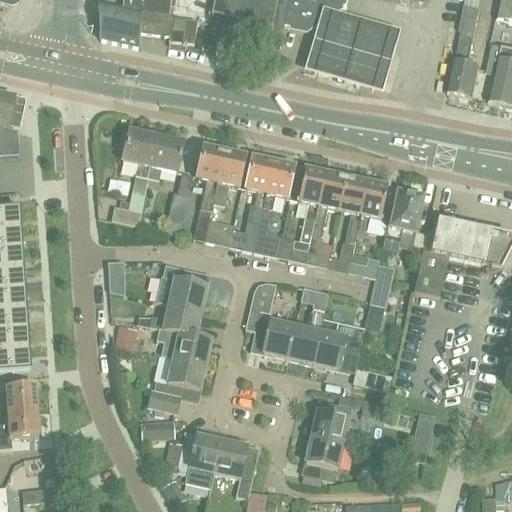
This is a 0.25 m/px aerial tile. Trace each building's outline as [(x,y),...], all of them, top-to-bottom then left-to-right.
[(0,0),(0,6),(11,9),(19,0),(0,0)] [(98,7),(100,43),(137,51),(138,36),(169,39),(167,57),(186,61),(193,0),(122,0),(121,13),(98,7)] [(347,0),(214,0),(211,17),(282,32),(283,29),(305,34),(345,8),(347,0)] [(511,0),(500,0),(496,24),(511,27),(511,0)] [(309,44),(303,68),(380,88),(387,64),(397,27),(319,6),(309,44)] [(468,69),(473,44),(480,13),(464,10),(460,32),(462,33),(449,99),(458,100),(459,103),(466,105),(469,103),(472,103),(479,72),(468,69)] [(511,52),(492,48),(486,78),(495,80),(489,107),(504,110),(506,112),(511,113),(511,52)] [(20,130),(25,105),(0,99),(0,159),(19,158),(17,134),(16,134),(17,129),(20,130)] [(146,184),(156,140),(128,134),(122,165),(138,169),(135,181),(146,184)] [(177,177),(183,146),(156,140),(146,184),(158,186),(161,174),(177,177)] [(211,216),(223,156),(203,151),(196,183),(206,185),(194,242),(204,246),(209,224),(211,216)] [(237,192),(244,160),(223,156),(212,208),(224,211),(229,190),(237,192)] [(262,212),(272,166),(252,162),(245,193),(256,196),(253,210),(262,212)] [(286,202),(293,171),(272,166),(262,212),(258,231),(252,256),(262,259),(268,234),(266,234),(271,214),(275,200),(286,202)] [(304,267),(324,178),(304,173),(297,206),(307,208),(299,246),(281,242),(277,261),(304,267)] [(180,239),(186,211),(193,180),(181,177),(168,237),(180,239)] [(337,214),(344,182),(324,178),(304,267),(326,272),(329,261),(319,258),(321,247),(320,242),(327,212),(337,214)] [(128,213),(139,215),(146,184),(135,181),(128,213)] [(356,233),(367,187),(348,183),(341,215),(350,217),(345,245),(341,249),(338,263),(329,261),(326,272),(347,277),(349,266),(356,233)] [(387,191),(384,190),(385,186),(374,184),(373,188),(367,187),(356,233),(366,236),(369,221),(380,223),(387,191)] [(386,229),(381,251),(397,255),(398,250),(410,253),(422,202),(419,201),(417,198),(409,196),(407,198),(398,196),(390,230),(386,229)] [(0,212),(0,233),(20,233),(19,226),(19,221),(18,213),(18,211),(0,212)] [(128,213),(114,211),(112,225),(139,230),(141,216),(139,215),(128,213)] [(448,261),(500,272),(502,268),(501,268),(511,245),(511,243),(507,240),(507,239),(437,223),(430,257),(422,255),(413,297),(439,303),(448,261)] [(228,251),(233,230),(209,224),(204,246),(228,251)] [(242,254),(252,256),(258,231),(247,229),(242,254)] [(20,242),(20,233),(0,233),(0,253),(21,253),(20,244),(20,242)] [(0,253),(0,274),(22,273),(22,265),(21,261),(21,253),(0,253)] [(375,283),(378,269),(379,264),(367,261),(365,269),(349,266),(347,277),(375,283)] [(378,269),(375,283),(369,308),(385,311),(393,273),(378,269)] [(208,279),(189,275),(165,270),(156,307),(168,309),(199,316),(208,279)] [(0,294),(24,292),(23,284),(23,281),(22,273),(0,274),(0,294)] [(0,314),(25,312),(24,306),(24,301),(24,292),(0,294),(0,314)] [(311,316),(312,317),(308,334),(294,331),(287,363),(312,368),(319,337),(322,324),(326,309),(313,306),(311,316)] [(194,342),(194,341),(199,316),(168,309),(165,323),(151,320),(139,320),(137,329),(159,334),(163,334),(162,335),(178,339),(178,338),(194,342)] [(372,309),(367,332),(374,334),(379,335),(382,323),(384,312),(372,309)] [(0,314),(0,334),(26,332),(26,324),(26,321),(25,312),(0,314)] [(270,318),(259,316),(250,314),(247,327),(256,329),(254,336),(266,339),(262,357),(287,363),(294,331),(269,326),(270,318)] [(337,327),(322,324),(319,337),(312,368),(338,374),(339,368),(351,370),(357,346),(334,341),(337,327)] [(0,354),(28,352),(27,346),(27,341),(26,332),(0,334),(0,354)] [(118,334),(114,349),(133,353),(136,338),(118,334)] [(173,363),(204,370),(209,344),(194,341),(194,342),(178,338),(178,339),(162,335),(163,334),(159,334),(157,345),(164,346),(161,360),(173,363)] [(28,362),(28,352),(0,354),(0,375),(28,374),(29,374),(29,365),(28,362)] [(204,370),(173,363),(161,360),(153,396),(151,396),(147,411),(176,417),(179,402),(178,402),(180,391),(198,395),(204,370)] [(6,416),(36,414),(34,389),(4,391),(6,416)] [(364,405),(360,420),(384,426),(388,410),(364,405)] [(350,412),(337,409),(335,421),(316,417),(314,427),(311,442),(342,449),(344,440),(355,443),(359,426),(348,424),(350,412)] [(0,452),(9,452),(8,442),(38,440),(36,414),(6,416),(7,428),(0,428),(0,452)] [(140,427),(141,442),(173,439),(172,425),(140,427)] [(214,478),(221,446),(195,441),(191,459),(180,456),(175,477),(187,480),(185,487),(210,493),(214,478)] [(334,486),(342,449),(311,442),(305,467),(323,471),(321,483),(334,486)] [(249,497),(251,486),(254,473),(242,471),(246,452),(221,446),(214,478),(239,483),(235,500),(248,503),(249,497)] [(511,482),(493,487),(494,502),(496,502),(496,504),(496,505),(511,503),(511,482)] [(42,505),(41,493),(21,495),(22,507),(42,505)] [(248,503),(245,511),(264,511),(267,499),(249,497),(248,503)] [(496,511),(496,505),(496,504),(496,502),(494,502),(484,503),(484,511),(496,511)]
